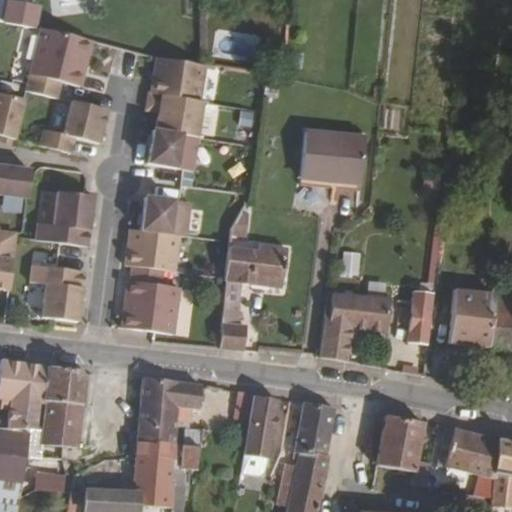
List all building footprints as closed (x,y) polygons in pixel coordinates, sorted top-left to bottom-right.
[(38,4),(13,0),(8,0),(5,22),(4,23),(33,29),(34,27),(38,4)] [(60,83),(79,87),(91,41),(40,29),(29,75),(60,83)] [(150,94),(199,102),(205,66),(155,58),(152,78),(150,94)] [(27,84),(25,91),(56,99),(60,83),(29,75),(27,84)] [(24,100),(23,100),(0,94),(0,136),(12,139),(14,140),(24,100)] [(158,113),(155,131),(196,138),(202,103),(199,102),(150,94),(147,94),(145,111),(158,113)] [(39,147),(70,154),(73,138),(98,145),(106,110),(100,109),(71,102),(62,135),(43,130),(39,147)] [(157,166),(192,172),(197,138),(198,138),(196,138),(155,131),(152,130),(146,164),(157,166)] [(367,136),(308,132),(305,178),(363,182),(367,136)] [(0,143),(10,146),(12,139),(0,136),(0,143)] [(0,195),(25,199),(26,199),(29,178),(29,170),(3,167),(0,166),(0,195)] [(354,213),(359,191),(340,186),(334,209),(354,213)] [(59,244),(86,248),(93,197),(84,196),(41,190),(35,240),(34,241),(59,244)] [(0,209),(22,212),(23,201),(0,197),(0,209)] [(139,232),(178,237),(185,237),(190,203),(152,199),(144,198),(139,232)] [(131,267),(161,271),(174,273),(174,272),(178,237),(139,232),(129,230),(124,267),(131,267)] [(0,289),(7,291),(8,291),(15,238),(15,234),(0,231),(0,289)] [(286,248),(257,244),(255,252),(236,250),(227,249),(227,253),(223,273),(223,279),(223,281),(225,281),(226,281),(242,283),(282,287),(286,248)] [(358,277),(359,245),(343,244),(342,276),(358,277)] [(53,320),(77,323),(83,272),(31,266),(29,283),(44,285),(40,318),(53,320)] [(237,324),(240,303),(239,303),(242,283),(226,281),(225,281),(222,304),(220,319),(218,349),(246,352),(249,326),(237,324)] [(155,333),(172,335),(178,288),(159,286),(129,282),(126,282),(121,329),(155,333)] [(335,302),(328,301),(319,358),(349,361),(353,329),(384,335),(390,299),(344,293),(345,287),(337,286),(335,302)] [(486,293),(456,292),(451,343),(488,347),(492,310),(485,308),(486,293)] [(504,311),(492,310),(488,347),(511,349),(511,297),(506,296),(504,311)] [(471,361),(449,358),(445,382),(467,387),(471,361)] [(46,367),(0,362),(0,409),(9,410),(7,419),(0,418),(0,425),(39,430),(41,408),(46,367)] [(85,373),(46,367),(41,408),(50,410),(47,431),(39,430),(0,425),(0,480),(20,483),(27,444),(78,450),(85,373)] [(144,379),(141,404),(178,409),(177,420),(185,421),(187,415),(193,415),(194,410),(198,410),(201,387),(144,379)] [(277,399),(254,396),(247,448),(268,452),(277,399)] [(178,409),(141,404),(139,438),(200,448),(202,431),(177,427),(177,420),(178,409)] [(303,404),(295,452),(326,458),(334,408),(303,404)] [(424,425),(386,417),(377,465),(416,473),(424,425)] [(499,440),(446,430),(441,454),(447,455),(446,468),(496,482),(499,440)] [(200,448),(139,438),(137,459),(172,466),(173,459),(181,460),(180,467),(197,470),(200,448)] [(511,511),(511,442),(499,440),(496,482),(494,500),(493,509),(511,511)] [(326,458),(295,452),(293,460),(298,461),(296,469),(289,507),(287,511),(360,511),(360,507),(348,504),(346,511),(318,511),(321,499),(329,458),(326,458)] [(172,466),(137,459),(135,481),(138,482),(135,493),(86,487),(83,509),(105,511),(135,511),(136,504),(170,508),(174,484),(169,484),(172,466)] [(254,461),(245,459),(243,470),(252,472),(252,475),(264,477),(265,469),(253,467),(254,461)] [(296,469),(286,467),(279,505),(289,507),(296,469)] [(33,489),(61,495),(65,478),(37,471),(33,489)] [(494,500),(482,497),(480,511),(493,511),(493,509),(494,500)] [(464,511),(466,508),(446,503),(443,511),(464,511)]
